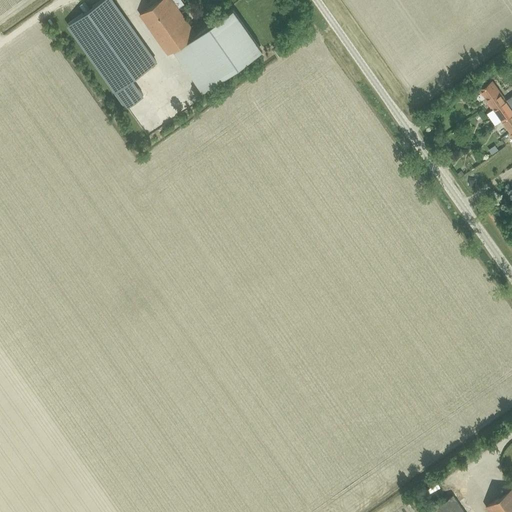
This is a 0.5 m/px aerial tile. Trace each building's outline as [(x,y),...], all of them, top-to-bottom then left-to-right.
[(111,0),(99,0),(92,5),(94,7),(90,10),(85,2),(79,6),(85,13),(84,14),(82,12),(68,22),(70,24),(68,25),(126,108),(143,96),(131,80),(156,63),(111,0)] [(167,54),(195,34),(171,0),(160,0),(139,15),(167,54)] [(231,10),(189,40),(218,81),(260,51),(231,10)] [(506,101),(497,89),(498,89),(492,81),(479,90),(485,98),(493,110),(506,101)] [(511,113),(511,109),(511,108),(511,107),(511,95),(511,97),(506,101),(493,110),(501,121),(511,113)] [(511,113),(501,121),(510,133),(511,131),(511,113)] [(149,129),(161,122),(158,117),(147,124),(149,129)] [(489,511),(511,511),(511,488),(486,507),(489,511)] [(429,511),(465,511),(454,495),(430,511),(429,511)]
